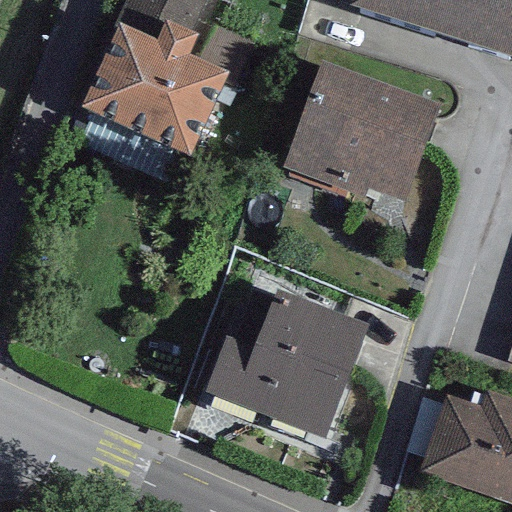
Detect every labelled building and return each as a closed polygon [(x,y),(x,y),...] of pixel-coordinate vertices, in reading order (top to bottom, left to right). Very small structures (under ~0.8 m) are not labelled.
[(130,0),(128,6),(192,36),(208,0),(130,0)] [(511,0),(356,0),(350,20),(511,71),(511,0)] [(157,50),(118,32),(79,117),(189,167),(227,82),(190,65),(200,43),(167,28),(157,50)] [(439,111),(321,69),(282,178),(370,210),(375,197),(404,207),(439,111)] [(367,332),(275,297),(253,355),(225,344),(204,399),(324,445),(367,332)] [(480,411),(444,400),(419,479),(511,508),(511,403),(485,395),(480,411)]
